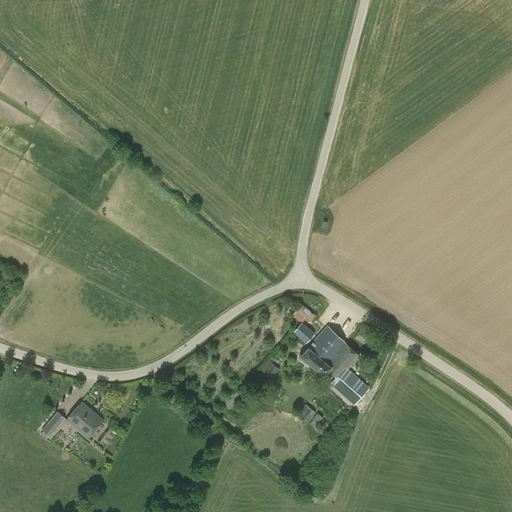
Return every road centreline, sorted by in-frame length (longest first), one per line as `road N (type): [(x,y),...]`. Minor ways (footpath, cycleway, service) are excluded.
road 1 (unclassified): [(300,284),(243,304),(158,369),(125,378),(0,349)]
road 2 (unclassified): [(300,284),(303,237),(364,0)]
road 3 (unclassified): [(511,423),(482,393),(325,290),(300,284)]
